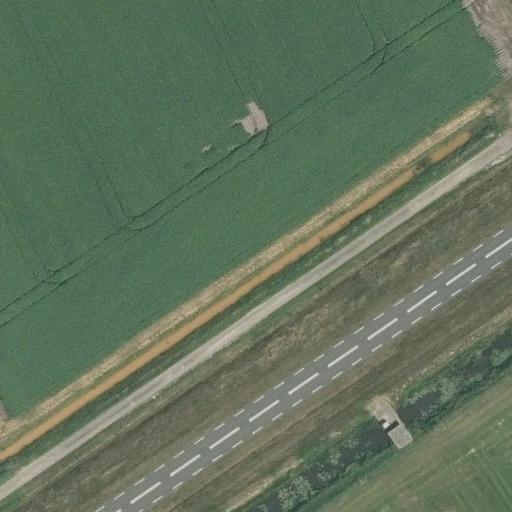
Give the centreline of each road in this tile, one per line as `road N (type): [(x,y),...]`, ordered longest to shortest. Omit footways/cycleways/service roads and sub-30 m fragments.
road 1 (unclassified): [(0,493),(511,139)]
road 2 (primary): [(119,511),(511,240)]
